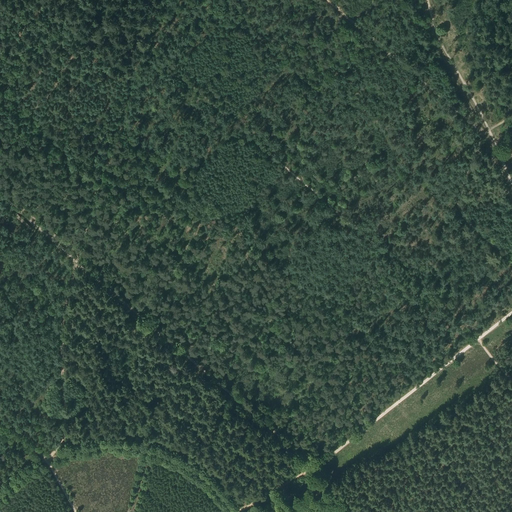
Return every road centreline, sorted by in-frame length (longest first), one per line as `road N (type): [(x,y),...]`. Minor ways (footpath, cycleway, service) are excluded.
road 1 (unknown): [(61,16),(132,74),(180,77),(473,328)]
road 2 (track): [(0,193),(314,466)]
road 3 (track): [(95,197),(62,317),(62,440),(48,456)]
road 4 (track): [(511,313),(314,466)]
road 5 (track): [(485,136),(458,123),(318,0)]
road 6 (track): [(235,511),(197,469),(148,447),(104,443),(48,456)]
road 7 (track): [(154,0),(95,197)]
road 8 (unknown): [(485,136),(461,210),(511,260)]
